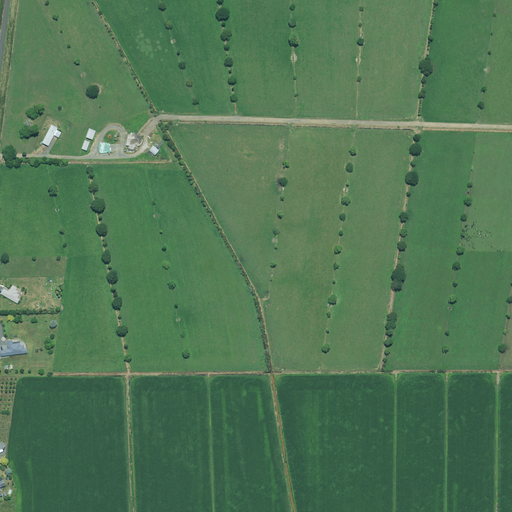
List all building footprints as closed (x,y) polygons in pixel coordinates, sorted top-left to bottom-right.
[(43,143),(51,147),(56,139),(53,137),(54,135),(59,138),(62,133),(57,130),(58,128),(52,125),(43,143)] [(96,131),(90,129),(87,138),(93,140),(96,131)] [(90,142),(86,140),(82,149),(87,151),(90,142)] [(149,151),(155,156),(159,150),(154,146),(149,151)] [(18,288),(13,285),(9,292),(4,289),(1,294),(18,304),(20,300),(18,298),(20,295),(17,294),(18,292),(16,290),(18,288)] [(20,340),(8,341),(9,349),(4,350),(1,351),(2,357),(28,353),(27,348),(25,349),(24,345),(21,346),(21,343),(20,343),(20,340)]
